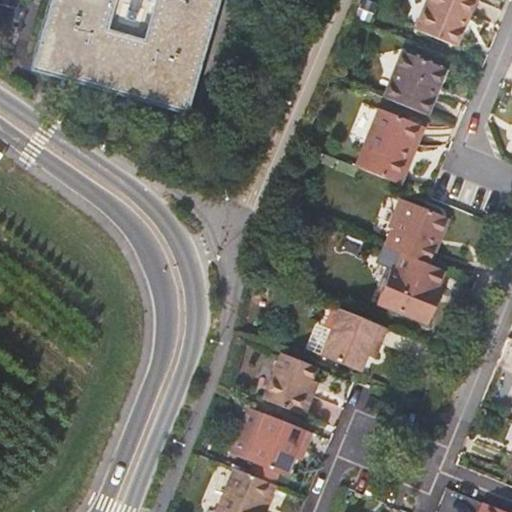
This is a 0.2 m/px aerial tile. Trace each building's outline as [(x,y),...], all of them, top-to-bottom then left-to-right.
[(49,0),(29,71),(186,117),(219,0),(49,0)] [(423,0),(413,25),(456,43),(472,0),(423,0)] [(381,94),(425,111),(429,100),(425,92),(430,79),(437,82),(444,65),(402,47),(381,94)] [(425,92),(429,100),(437,82),(430,79),(425,92)] [(376,106),(352,165),(357,167),(398,184),(415,145),(409,142),(417,123),(376,106)] [(409,142),(415,145),(423,125),(417,123),(409,142)] [(352,165),(339,159),(336,167),(354,174),(357,167),(352,165)] [(401,252),(431,264),(435,251),(430,241),(441,215),(404,199),(385,245),(401,252)] [(430,241),(435,251),(448,218),(441,215),(430,241)] [(431,264),(401,252),(394,270),(390,269),(377,302),(429,323),(437,303),(431,301),(437,287),(444,269),(431,264)] [(431,301),(437,303),(443,289),(437,287),(431,301)] [(388,327),(333,305),(324,327),(331,330),(321,355),(359,371),(372,340),(382,344),(388,327)] [(318,366),(280,351),(261,399),(298,414),(307,392),(318,366)] [(307,392),(298,414),(305,417),(314,395),(307,392)] [(265,412),(249,406),(230,453),(246,459),(265,412)] [(313,432),(265,412),(246,459),(256,463),(271,469),(282,474),(286,475),(293,459),(294,457),(300,441),(307,445),(313,432)] [(300,441),(294,457),(301,460),(307,445),(300,441)] [(251,474),(277,484),(282,474),(271,469),(256,463),(251,474)] [(251,474),(236,468),(217,511),(257,511),(262,502),(268,504),(277,484),(251,474)] [(450,487),(440,511),(474,511),(480,499),(450,487)] [(509,511),(484,502),(479,511),(509,511)]
